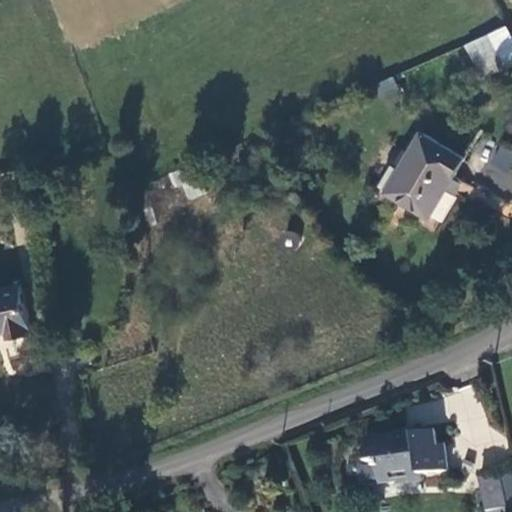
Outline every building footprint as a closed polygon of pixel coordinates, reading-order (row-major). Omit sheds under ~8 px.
[(511,34),(507,25),(494,31),(511,61),(511,60),(511,34)] [(467,156),(466,155),(428,129),(391,191),(431,216),(467,156)] [(201,176),(166,192),(171,206),(207,191),(201,176)] [(23,284),(0,288),(0,333),(9,332),(11,338),(34,333),(23,284)] [(392,437),(364,440),(366,465),(375,465),(378,484),(396,482),(396,486),(421,483),(420,476),(444,474),(442,445),(434,445),(434,433),(402,436),(403,440),(392,441),(392,437)] [(476,476),(479,490),(499,484),(495,471),(476,476)] [(479,490),(481,494),(499,488),(499,484),(479,490)] [(505,511),(499,488),(481,494),(485,511),(505,511)]
